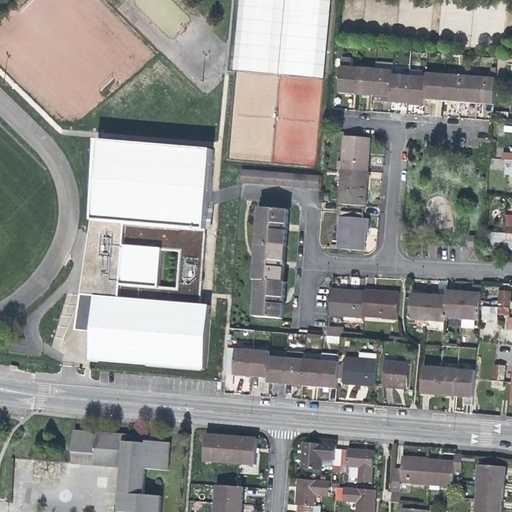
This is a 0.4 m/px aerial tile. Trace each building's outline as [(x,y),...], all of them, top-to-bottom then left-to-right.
[(237,0),(233,71),(324,77),(328,0),(237,0)] [(343,57),(342,66),(351,67),(351,58),(343,57)] [(359,68),(351,67),(342,66),(340,93),(349,93),(357,94),(359,68)] [(374,95),(376,69),(359,68),(357,94),(366,95),(374,95)] [(391,97),(393,75),(393,71),(376,69),(374,95),(383,96),(391,97)] [(442,101),(444,75),(428,73),(427,78),(426,99),(437,100),(442,101)] [(407,103),(410,77),(393,75),(391,97),(391,102),(400,102),(407,103)] [(460,102),(462,76),(444,75),(442,101),(452,102),(460,102)] [(477,104),(479,77),(462,76),(460,102),(469,103),(477,104)] [(426,99),(427,78),(410,77),(407,103),(418,104),(425,104),(426,99)] [(494,105),(496,79),(479,77),(477,104),(486,104),(494,105)] [(369,156),(371,138),(345,136),(343,152),(346,152),(345,162),(342,162),(342,170),(368,172),(369,156)] [(319,189),(320,176),(242,170),(241,183),(319,189)] [(367,187),(368,172),(342,170),(341,179),(344,179),(343,189),(340,188),(339,204),(365,206),(367,187)] [(255,281),(257,281),(280,283),(281,262),(284,229),(286,210),(261,208),(255,281)] [(359,218),(340,217),(339,231),(341,231),(341,242),(338,241),(338,248),(364,250),(365,233),(367,233),(368,228),(368,219),(363,219),(359,218)] [(504,246),(505,239),(505,232),(494,231),(493,245),(504,246)] [(477,247),(478,235),(469,234),(468,246),(477,247)] [(123,247),(120,271),(100,269),(100,266),(81,265),(79,283),(93,284),(92,289),(97,289),(90,359),(203,368),(209,293),(159,289),(162,250),(123,247)] [(280,283),(257,281),(254,316),(279,318),(280,300),(282,283),(280,283)] [(350,291),(331,289),(329,316),(346,317),(346,315),(356,315),(355,318),(363,318),(363,316),(365,292),(350,291)] [(384,291),(365,290),(365,292),(363,316),(371,316),(371,314),(381,315),(381,317),(397,318),(399,292),(384,291)] [(462,318),(465,292),(458,292),(448,291),(447,296),(446,317),(462,318)] [(480,320),(482,293),(476,293),(465,292),(462,318),(480,320)] [(511,293),(501,292),(499,313),(509,314),(511,293)] [(428,321),(430,295),(422,294),(413,293),(411,319),(428,321)] [(446,317),(447,296),(437,295),(430,295),(428,321),(445,322),(446,317)] [(341,344),(341,327),(327,326),(326,343),(341,344)] [(252,376),(255,350),(229,347),(226,373),(240,374),(252,376)] [(269,377),(271,357),(272,351),(255,350),(252,376),(263,376),(269,377)] [(286,384),(288,358),(271,357),(269,377),(269,383),(279,383),(286,384)] [(303,385),(305,360),(288,358),(286,384),(297,385),(303,385)] [(369,384),(377,385),(379,363),(361,361),(361,359),(347,358),(345,382),(359,383),(359,386),(365,387),(369,387),(369,384)] [(321,387),(323,361),(305,360),(303,385),(315,386),(321,387)] [(338,388),(340,362),(323,361),(321,387),(329,388),(338,388)] [(403,387),(408,387),(410,363),(397,362),(397,365),(386,364),(384,388),(394,389),(394,386),(403,387)] [(495,365),(493,386),(503,387),(505,366),(495,365)] [(439,395),(441,369),(424,367),(422,393),(431,394),(439,395)] [(456,396),(458,370),(441,369),(439,395),(450,395),(456,396)] [(461,396),(464,397),(473,397),(476,371),(458,370),(456,396),(461,396)] [(473,397),(464,397),(463,405),(473,405),(473,397)] [(94,464),(97,432),(74,430),(71,462),(94,464)] [(121,466),(123,441),(124,434),(97,432),(94,464),(118,466),(121,466)] [(135,435),(124,434),(123,441),(142,443),(143,435),(135,435)] [(221,462),(224,436),(215,435),(207,434),(204,461),(221,462)] [(237,463),(239,437),(232,436),(224,436),(221,462),(237,463)] [(256,451),(257,438),(239,437),(237,463),(255,465),(256,451)] [(142,443),(123,441),(121,466),(118,466),(115,511),(110,511),(109,511),(158,511),(160,496),(142,495),(144,469),(167,471),(169,442),(146,441),(146,443),(142,443)] [(335,457),(336,449),(337,445),(305,442),(304,456),(303,468),(321,469),(322,456),(334,457),(335,457)] [(349,448),(349,450),(348,466),(360,467),(359,481),(373,482),(375,450),(365,450),(349,448)] [(343,449),(336,449),(335,457),(334,457),(333,469),(341,469),(343,449)] [(348,466),(349,450),(343,449),(341,469),(341,471),(347,471),(348,466)] [(444,460),(429,459),(427,484),(453,486),(454,469),(462,470),(463,459),(463,455),(456,454),(455,461),(444,460)] [(403,456),(401,474),(400,482),(427,484),(429,459),(416,458),(403,456)] [(505,479),(506,467),(481,465),(479,482),(504,484),(505,479)] [(400,488),(400,482),(401,474),(394,473),(393,488),(400,488)] [(297,504),(298,504),(315,505),(315,493),(330,494),(331,481),(299,479),(298,492),(297,504)] [(504,492),(504,484),(479,482),(478,499),(503,501),(504,492)] [(242,497),(243,487),(216,485),(215,503),(241,505),(242,497)] [(344,498),(345,487),(338,486),(337,497),(344,498)] [(345,487),(344,498),(344,499),(358,500),(356,511),(374,511),(375,502),(376,490),(345,487)] [(501,511),(502,510),(503,501),(478,499),(476,511),(501,511)] [(240,511),(241,505),(215,503),(213,511),(240,511)]
